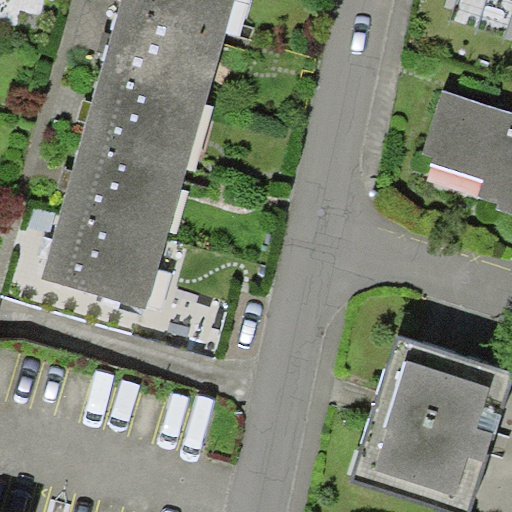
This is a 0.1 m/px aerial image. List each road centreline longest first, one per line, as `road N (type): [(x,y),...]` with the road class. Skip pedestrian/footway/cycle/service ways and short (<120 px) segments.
road 1 (residential): [(319,229),(259,511)]
road 2 (residential): [(369,0),(319,229)]
road 3 (residential): [(319,229),(511,288)]
